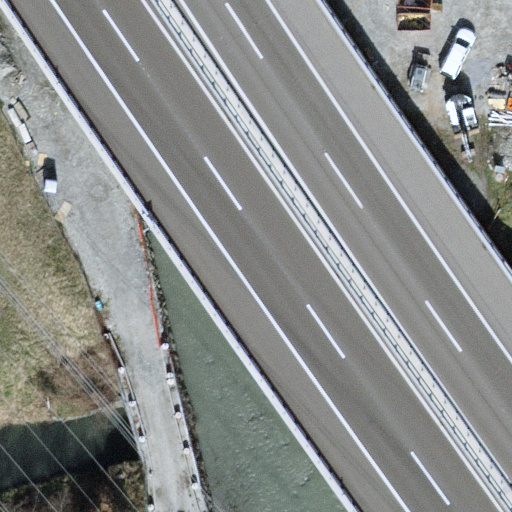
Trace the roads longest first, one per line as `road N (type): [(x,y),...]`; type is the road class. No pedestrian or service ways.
road 1 (motorway): [(99,0),(455,511)]
road 2 (track): [(180,511),(54,118),(12,39),(0,44)]
road 3 (motorway): [(511,418),(228,0)]
